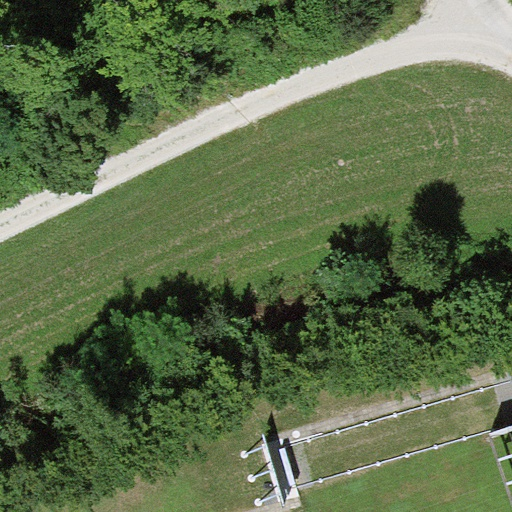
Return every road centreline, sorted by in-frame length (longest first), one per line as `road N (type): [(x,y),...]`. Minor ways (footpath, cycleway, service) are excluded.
road 1 (track): [(496,8),(196,129),(0,226)]
road 2 (track): [(196,129),(0,146)]
